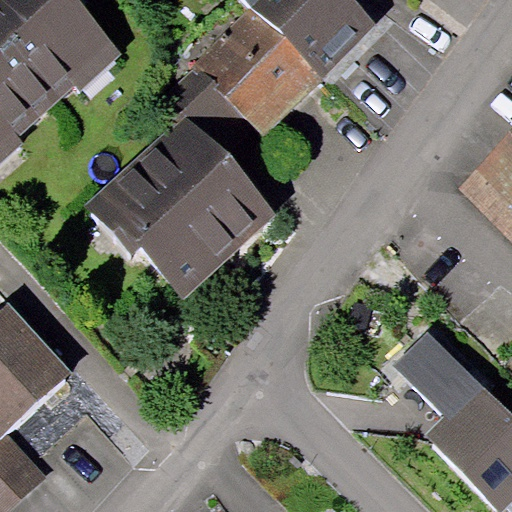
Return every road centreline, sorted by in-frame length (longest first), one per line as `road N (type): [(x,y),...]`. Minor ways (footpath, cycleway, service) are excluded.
road 1 (residential): [(252,366),(511,14)]
road 2 (residential): [(399,511),(252,366)]
road 3 (residential): [(133,511),(252,366)]
